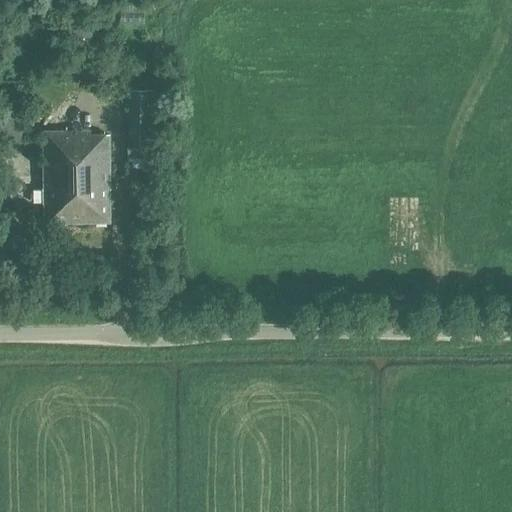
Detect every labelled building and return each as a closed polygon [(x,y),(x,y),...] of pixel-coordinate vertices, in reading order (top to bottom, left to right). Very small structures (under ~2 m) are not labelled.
[(62,38),(93,38),(93,10),(62,10),(62,38)] [(130,90),(129,131),(153,132),(153,130),(166,131),(167,91),(130,90)] [(0,152),(20,153),(21,101),(0,101),(0,152)] [(47,222),(111,222),(110,134),(92,134),(91,130),(45,131),(46,190),(35,190),(35,203),(47,203),(47,222)] [(159,159),(160,137),(130,137),(129,159),(159,159)]
